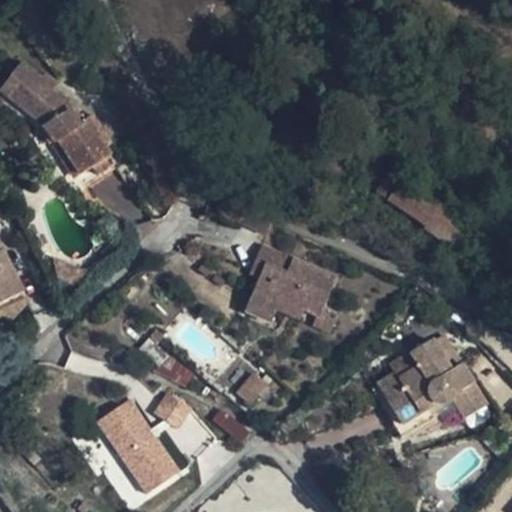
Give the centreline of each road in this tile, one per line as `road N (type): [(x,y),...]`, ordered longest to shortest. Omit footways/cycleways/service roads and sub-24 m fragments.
road 1 (residential): [(0,380),(178,201),(213,182),(254,193),(311,229),(392,253),(511,305)]
road 2 (unknown): [(94,0),(107,42),(167,154),(178,201)]
road 3 (unknown): [(183,511),(246,453),(262,448),(280,456),(332,511)]
